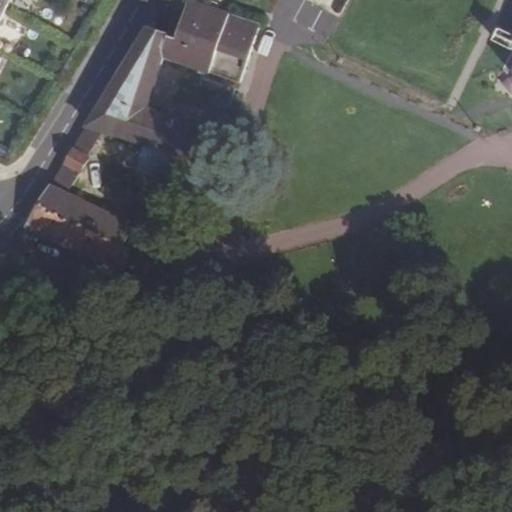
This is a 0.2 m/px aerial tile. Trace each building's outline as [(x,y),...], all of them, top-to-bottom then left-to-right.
[(0,0),(0,19),(9,0),(0,0)] [(307,0),(307,2),(341,13),(345,0),(307,0)] [(163,60),(239,85),(259,27),(194,5),(181,41),(148,29),(83,135),(93,141),(99,132),(131,143),(122,167),(200,193),(221,135),(145,108),(163,60)] [(85,156),(93,141),(83,135),(74,150),(85,156)] [(74,150),(27,226),(120,271),(129,249),(122,245),(133,228),(64,192),(76,172),(79,175),(89,158),(85,156),(74,150)]
